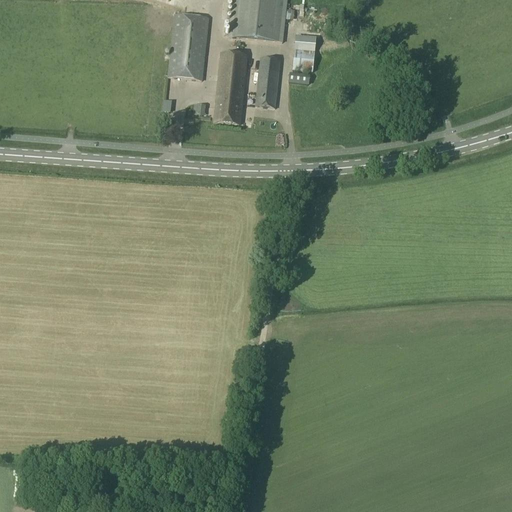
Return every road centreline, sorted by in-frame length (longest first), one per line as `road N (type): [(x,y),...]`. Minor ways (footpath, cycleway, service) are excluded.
road 1 (unclassified): [(238,511),(288,172)]
road 2 (secondary): [(288,172),(0,156)]
road 3 (secondary): [(511,133),(372,166),(288,172)]
